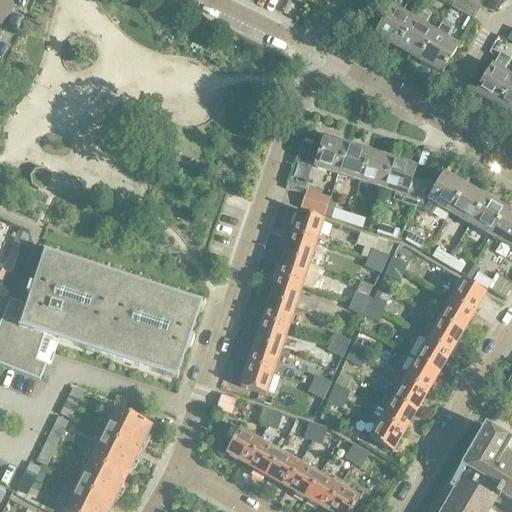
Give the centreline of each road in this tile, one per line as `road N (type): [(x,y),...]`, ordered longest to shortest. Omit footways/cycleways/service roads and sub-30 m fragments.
road 1 (residential): [(174,471),(300,102),(326,56)]
road 2 (residential): [(398,511),(511,320)]
road 3 (residential): [(511,3),(443,122)]
road 4 (residential): [(443,122),(326,56)]
road 5 (residential): [(326,56),(209,0)]
